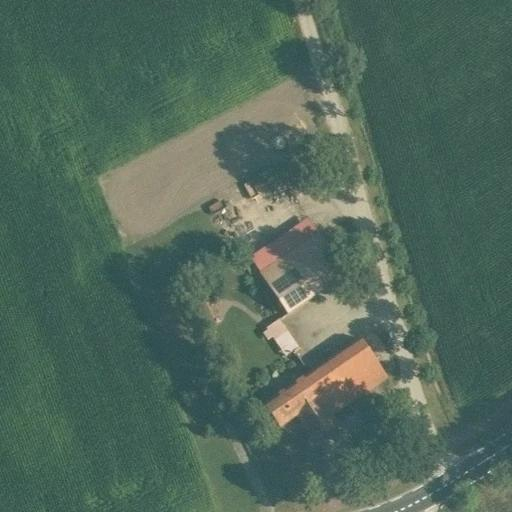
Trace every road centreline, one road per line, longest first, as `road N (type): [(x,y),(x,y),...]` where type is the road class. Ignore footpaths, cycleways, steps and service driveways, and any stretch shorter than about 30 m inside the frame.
road 1 (track): [(294,0),(427,432),(452,483)]
road 2 (tertiary): [(396,511),(511,445)]
